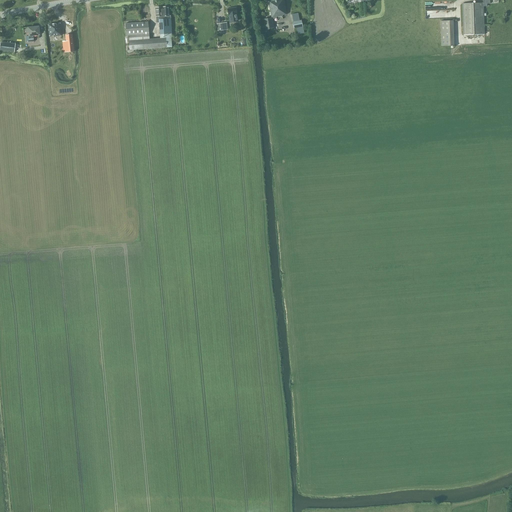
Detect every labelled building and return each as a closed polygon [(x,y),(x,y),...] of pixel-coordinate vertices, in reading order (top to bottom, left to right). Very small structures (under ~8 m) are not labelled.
[(263,19),(265,30),(273,29),(272,19),(277,18),(276,17),(283,16),(282,15),(287,14),(284,0),(278,0),(268,2),(271,18),(263,19)] [(482,0),(483,3),(462,4),(463,36),(484,35),(483,6),(487,6),(487,4),(490,4),(489,0),(482,0)] [(161,39),(150,40),(129,41),(130,51),(167,49),(167,47),(172,47),(172,38),(173,38),(171,16),(169,16),(169,7),(156,8),(157,17),(158,17),(158,20),(159,20),(161,39)] [(227,10),(229,20),(238,19),(237,12),(236,8),(227,10)] [(293,22),(294,28),(296,28),(303,27),(301,20),(299,21),(293,22)] [(454,46),(453,21),(441,21),(442,46),(454,46)] [(127,36),(129,36),(149,35),(150,35),(149,22),(126,24),(127,36)] [(227,22),(217,24),(218,31),(228,30),(227,22)] [(60,24),(60,23),(60,24),(56,24),(55,24),(53,24),(49,25),(49,24),(48,25),(49,36),(53,35),(54,36),(61,35),(60,24)] [(39,27),(28,28),(29,36),(29,39),(34,38),(33,36),(40,35),(39,27)] [(73,40),(66,41),(67,52),(74,52),(73,40)] [(0,46),(0,50),(15,52),(16,44),(1,42),(0,46)] [(52,69),(54,104),(74,103),(73,68),(52,69)]
